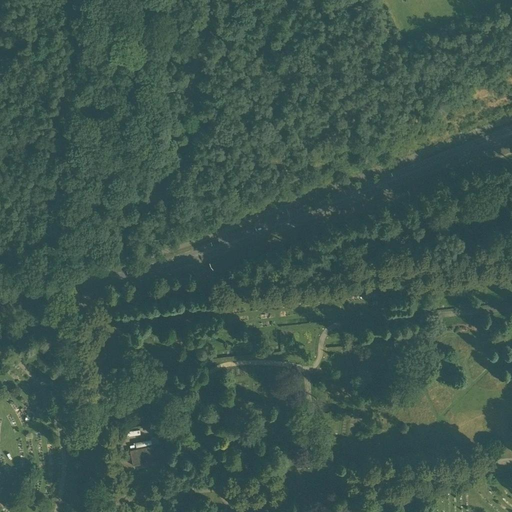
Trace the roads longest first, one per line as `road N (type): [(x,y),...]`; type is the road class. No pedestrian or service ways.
road 1 (unclassified): [(85,287),(83,209),(109,199),(141,203),(159,181),(209,0)]
road 2 (secondary): [(182,261),(511,135)]
road 3 (primary): [(182,261),(223,281),(511,250)]
road 4 (track): [(83,209),(106,0)]
road 5 (track): [(167,156),(189,141),(293,0)]
